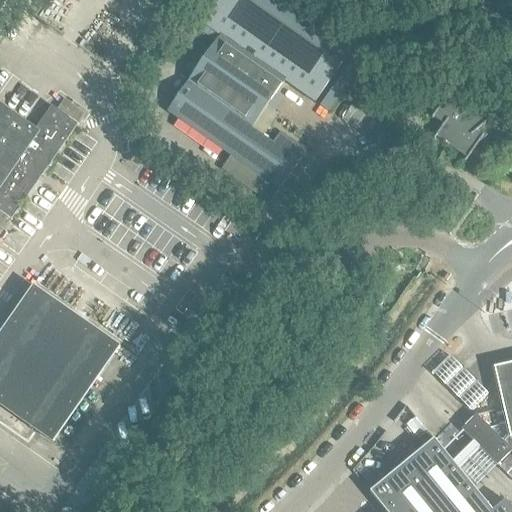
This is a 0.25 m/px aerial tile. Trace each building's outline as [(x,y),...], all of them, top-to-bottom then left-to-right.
[(152,0),(167,10),(173,0),(152,0)] [(194,75),(168,112),(231,157),(221,170),(256,195),(266,181),(279,190),(305,154),(279,135),(272,145),(262,138),(278,115),(268,107),(285,82),(315,103),(352,50),(289,6),(282,0),(281,0),(218,0),(217,1),(202,24),(220,37),(203,61),(195,55),(185,68),(194,75)] [(357,53),(320,107),(329,113),(366,59),(357,53)] [(465,161),(466,162),(484,136),(483,135),(482,137),(477,131),(493,118),(492,117),(489,120),(450,93),(451,92),(450,91),(431,118),(432,118),(433,117),(443,124),(433,139),(434,139),(436,137),(467,159),(465,161)] [(64,100),(57,110),(75,122),(82,112),(64,100)] [(35,131),(0,105),(0,212),(11,221),(12,220),(8,217),(74,123),(78,126),(78,125),(75,122),(57,110),(52,107),(35,131)] [(388,260),(384,267),(391,271),(395,264),(388,260)] [(391,292),(381,286),(365,311),(374,317),(377,314),(391,292)] [(0,407),(52,444),(120,347),(33,287),(0,334),(0,407)] [(347,292),(326,313),(333,321),(338,318),(356,301),(347,292)] [(511,368),(496,372),(510,441),(511,440),(511,368)] [(498,424),(511,421),(508,407),(503,408),(502,409),(494,410),(498,424)] [(511,431),(502,442),(477,416),(462,431),(474,442),(482,450),(498,466),(511,453),(511,431)] [(425,448),(435,440),(429,434),(420,442),(425,448)] [(511,511),(511,508),(506,501),(493,511),(460,472),(482,450),(474,442),(453,463),(435,440),(370,493),(385,511),(511,511)]
